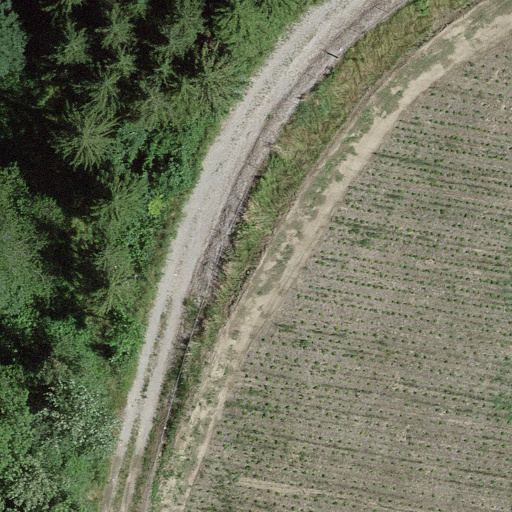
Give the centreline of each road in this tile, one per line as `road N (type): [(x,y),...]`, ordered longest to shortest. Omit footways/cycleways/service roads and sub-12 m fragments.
road 1 (track): [(115,511),(120,426),(100,379),(38,0)]
road 2 (track): [(120,426),(196,180),(324,0)]
